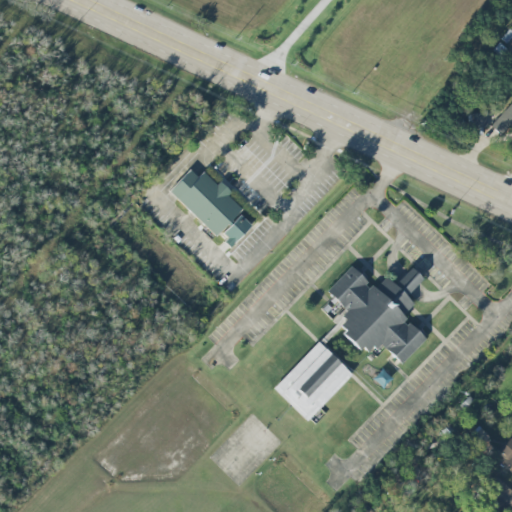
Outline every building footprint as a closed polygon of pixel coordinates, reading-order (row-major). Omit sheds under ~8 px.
[(510,125),(511,127),(511,102),(490,126),(499,136),(510,125)] [(168,192),(214,236),(241,209),(226,195),(227,194),(203,171),(197,177),(189,170),(168,192)] [(219,236),(231,247),(250,225),(238,215),(219,236)] [(401,365),(425,339),(402,317),(414,305),(405,297),(421,279),(409,268),(394,285),(384,276),(373,288),(350,266),(326,292),(344,309),(333,321),(344,331),(341,334),(365,357),(378,343),(401,365)] [(319,343),(273,390),(307,422),(352,376),(319,343)] [(511,439),(510,438),(496,451),(504,459),(500,462),(511,474),(511,439)] [(511,497),(511,493),(495,478),(480,495),(499,511),(511,497)]
